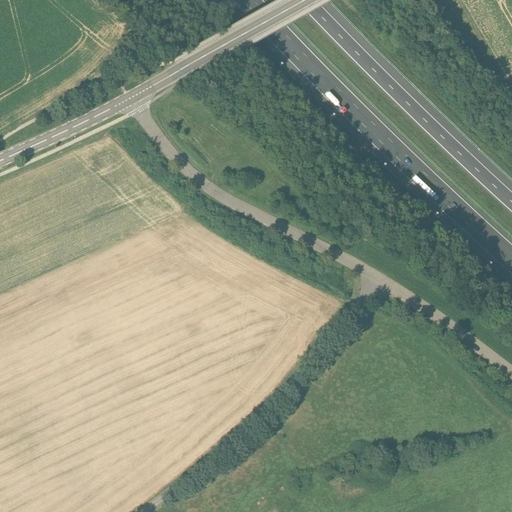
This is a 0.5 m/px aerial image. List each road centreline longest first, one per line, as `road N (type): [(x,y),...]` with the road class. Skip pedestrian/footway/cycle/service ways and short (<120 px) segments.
road 1 (motorway): [(245,0),(511,258)]
road 2 (unclassified): [(143,511),(252,427),(377,278)]
road 3 (tertiary): [(130,98),(169,152),(216,193),(377,278)]
road 4 (motorway): [(511,195),(311,0)]
road 5 (tertiary): [(130,98),(307,0)]
road 6 (tertiary): [(377,278),(511,374)]
road 7 (tertiary): [(0,161),(130,98)]
